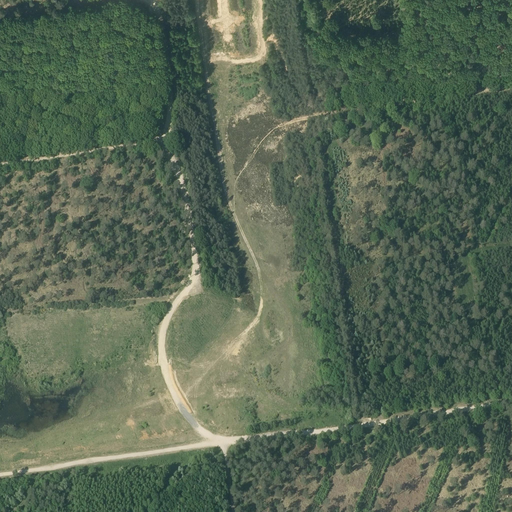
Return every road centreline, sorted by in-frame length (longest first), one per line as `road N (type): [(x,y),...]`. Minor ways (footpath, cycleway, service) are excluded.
road 1 (track): [(161,141),(178,173),(194,264),(193,280),(160,333),(163,363),(198,430),(219,444)]
road 2 (track): [(219,444),(511,402)]
road 3 (track): [(219,444),(0,475)]
road 4 (track): [(161,141),(0,164)]
road 5 (track): [(511,87),(367,109)]
road 6 (track): [(150,2),(170,105),(161,141)]
